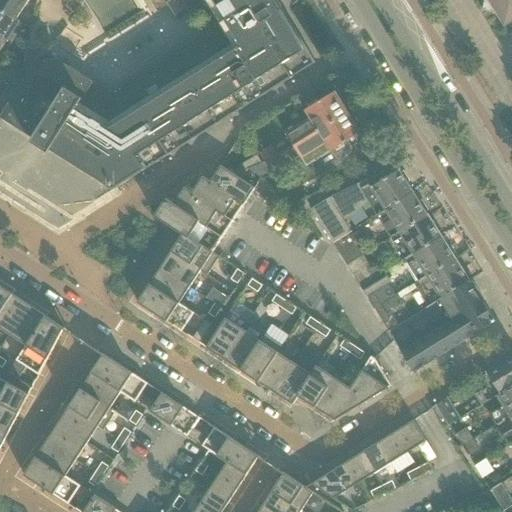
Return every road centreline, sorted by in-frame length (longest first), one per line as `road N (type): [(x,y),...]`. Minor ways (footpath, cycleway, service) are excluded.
road 1 (residential): [(0,250),(317,458),(511,341)]
road 2 (primary): [(354,0),(511,248)]
road 3 (primary): [(511,202),(385,0)]
